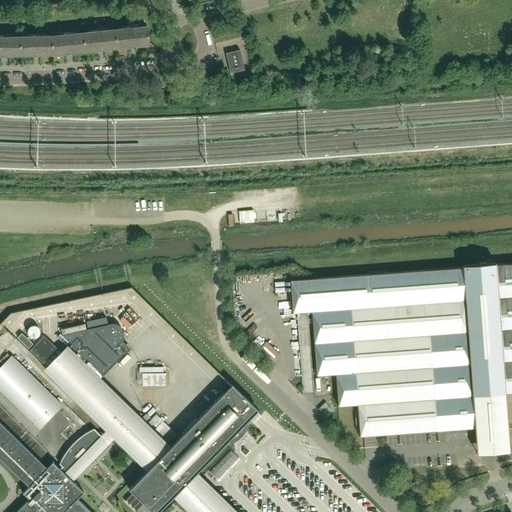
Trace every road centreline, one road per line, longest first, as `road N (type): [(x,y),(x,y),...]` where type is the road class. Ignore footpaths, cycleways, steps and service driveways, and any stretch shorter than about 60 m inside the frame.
road 1 (unclassified): [(399,511),(230,352),(217,266)]
road 2 (residential): [(0,78),(178,62)]
